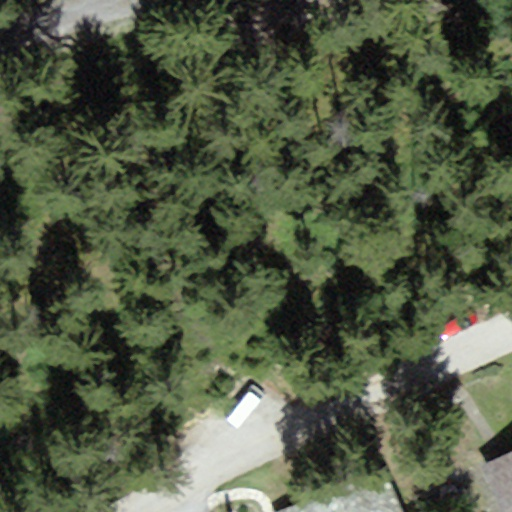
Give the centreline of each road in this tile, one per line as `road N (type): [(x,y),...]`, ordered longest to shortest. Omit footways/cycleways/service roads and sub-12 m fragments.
road 1 (track): [(136,511),(511,334)]
road 2 (track): [(169,0),(0,47)]
